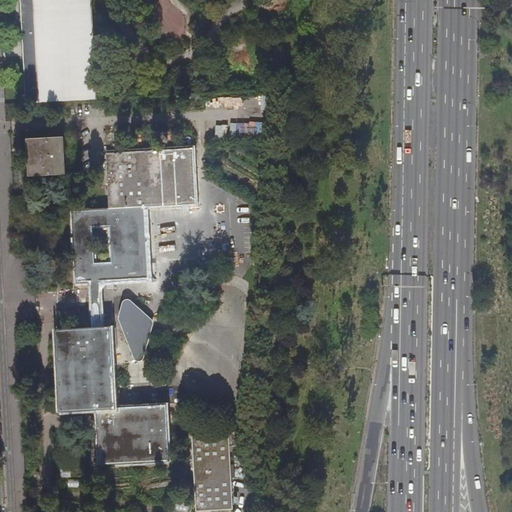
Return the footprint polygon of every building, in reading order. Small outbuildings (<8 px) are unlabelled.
[(91,0),(19,0),(23,45),(26,45),(27,56),(23,57),(26,103),(97,99),(91,0)] [(28,139),(30,176),(67,174),(65,137),(28,139)] [(78,284),(92,283),(95,328),(58,330),(63,411),(99,409),(102,464),(171,460),(168,405),(118,408),(113,327),(104,327),(101,283),(151,280),(146,207),(197,204),(193,149),(107,154),(110,208),(73,211),(78,284)] [(113,304),(133,363),(153,356),(133,297),(113,304)] [(193,433),(197,511),(234,509),(230,431),(193,433)]
